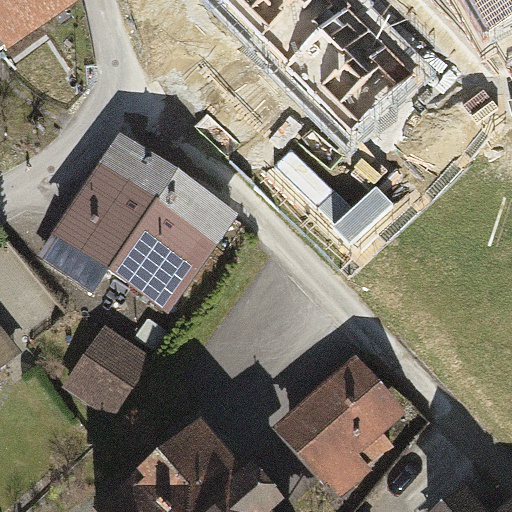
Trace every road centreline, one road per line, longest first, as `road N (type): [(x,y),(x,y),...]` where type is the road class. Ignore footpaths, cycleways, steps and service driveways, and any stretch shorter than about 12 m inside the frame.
road 1 (residential): [(135,104),(329,288),(511,478)]
road 2 (residential): [(0,201),(135,104)]
